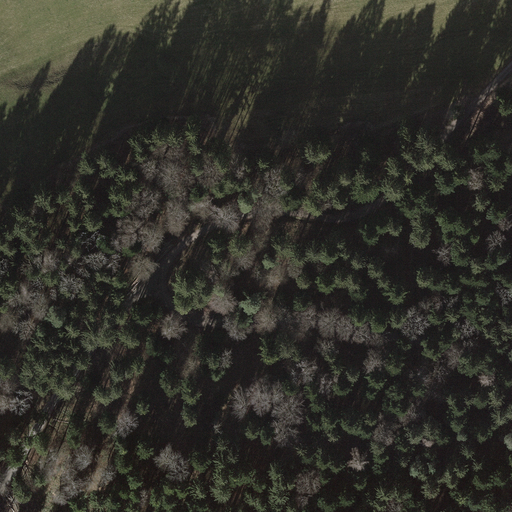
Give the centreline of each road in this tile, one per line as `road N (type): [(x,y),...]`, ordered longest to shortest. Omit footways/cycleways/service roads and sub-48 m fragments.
road 1 (track): [(0,488),(122,309),(138,292),(156,288),(156,269),(172,250),(237,216),(354,215),(409,174),(511,68)]
road 2 (track): [(511,372),(468,353),(301,319),(193,318),(166,304),(156,288)]
